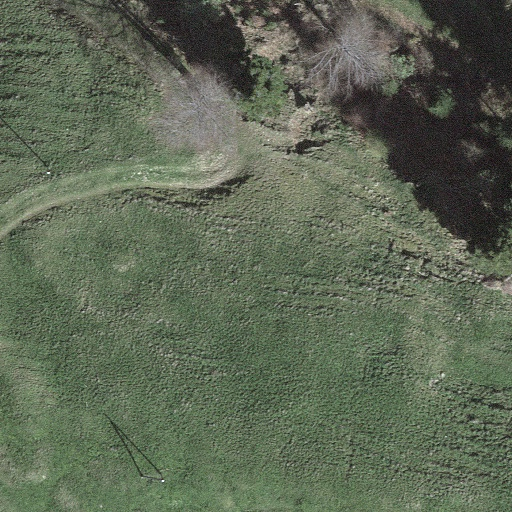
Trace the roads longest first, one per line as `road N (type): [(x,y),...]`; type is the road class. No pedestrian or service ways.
road 1 (track): [(0,224),(79,184),(212,174),(230,150),(225,129),(72,0)]
road 2 (track): [(237,511),(224,476),(0,465)]
